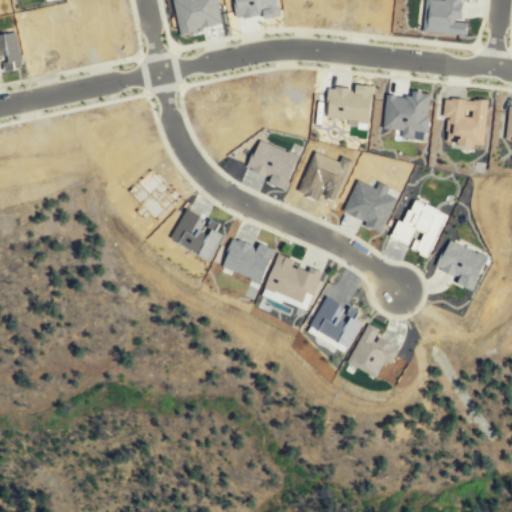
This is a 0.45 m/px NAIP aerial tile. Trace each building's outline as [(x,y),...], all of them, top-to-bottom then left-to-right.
[(173,0),(181,32),(223,23),(218,0),(173,0)] [(282,14),(279,0),(234,0),(238,17),(266,12),(267,17),(282,14)] [(327,116),(371,119),(373,83),(358,82),(357,87),(329,85),(327,116)] [(386,92),(383,127),(403,128),(402,135),(415,137),(415,129),(428,130),(432,90),(415,89),(414,95),(386,92)] [(489,99),(445,96),(444,115),(448,115),(446,141),(485,144),(489,99)] [(249,166),(271,175),(268,181),(287,188),(300,153),(260,138),(249,166)] [(429,256),(449,212),(416,197),(406,221),(398,218),(390,235),(410,244),(417,228),(426,232),(422,240),(417,237),(412,248),(429,256)] [(223,232),(218,229),(221,221),(209,216),(209,217),(186,207),(172,238),(212,257),(223,232)] [(488,252),(448,239),(439,267),(462,275),(460,283),(477,288),(488,252)] [(323,271),(295,262),(296,257),(278,251),(264,295),(283,301),(286,294),(305,300),(308,291),(316,294),(323,271)] [(348,361),(378,375),(386,359),(393,362),(401,346),(378,335),(382,327),(368,320),(348,361)]
